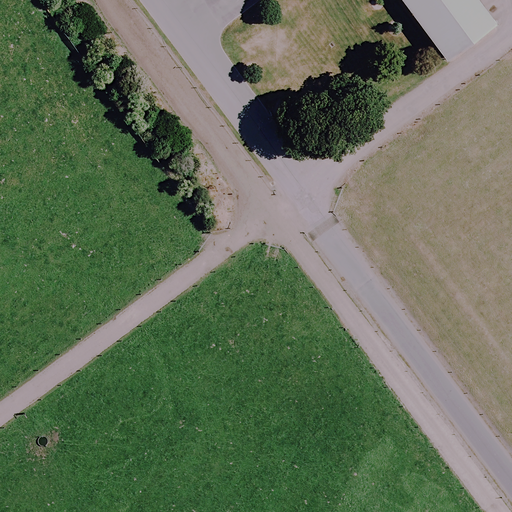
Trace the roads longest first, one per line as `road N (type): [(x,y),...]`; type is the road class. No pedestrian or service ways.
road 1 (unknown): [(511,477),(303,197)]
road 2 (unknown): [(303,197),(511,45)]
road 3 (unknown): [(303,197),(157,0)]
